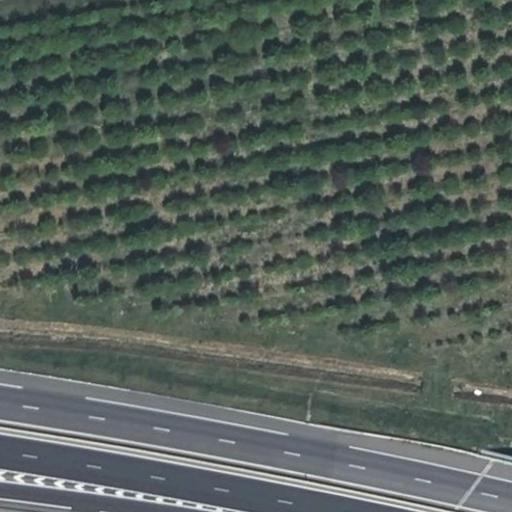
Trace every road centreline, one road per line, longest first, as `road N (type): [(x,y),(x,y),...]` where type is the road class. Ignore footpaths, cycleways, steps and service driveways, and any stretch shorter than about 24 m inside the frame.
road 1 (motorway): [(511,499),(224,433),(0,401)]
road 2 (motorway): [(0,450),(338,511)]
road 3 (motorway): [(0,491),(166,511)]
